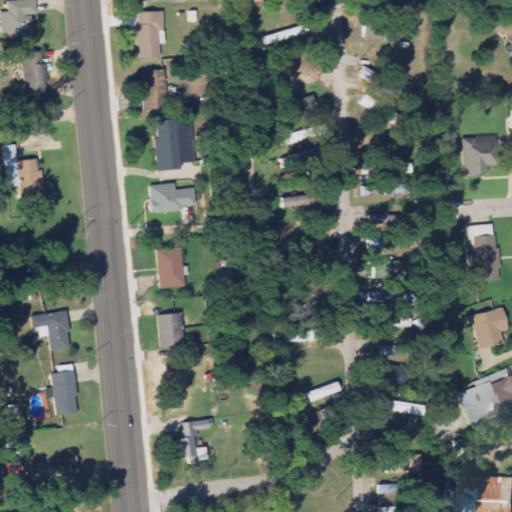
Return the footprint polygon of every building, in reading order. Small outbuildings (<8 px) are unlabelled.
[(31,39),(30,16),(35,15),(34,0),(30,0),(5,2),(7,40),(31,39)] [(134,12),(136,58),(158,57),(157,31),(161,31),(161,11),(134,12)] [(258,37),(260,45),(306,33),(304,24),(258,37)] [(362,27),(362,37),(407,35),(407,25),(362,27)] [(45,64),(41,64),(41,52),(22,53),(24,96),(46,95),(45,64)] [(166,109),(164,70),(142,71),(143,110),(166,109)] [(275,84),(277,93),(317,84),(314,75),(275,84)] [(394,111),(360,96),(356,105),(390,120),(394,111)] [(323,106),(321,98),(288,107),(290,116),(323,106)] [(153,121),(155,171),(179,170),(178,163),(189,163),(187,126),(176,127),(176,120),(153,121)] [(279,137),(281,147),(326,134),(323,124),(279,137)] [(459,139),(460,176),(484,175),(483,166),(494,166),(493,138),(459,139)] [(2,146),(3,187),(15,187),(14,146),(2,146)] [(304,163),(302,154),(283,158),(285,168),(304,163)] [(40,170),(37,170),(35,159),(16,161),(19,190),(25,190),(26,200),(42,199),(40,170)] [(377,164),(377,175),(410,174),(410,163),(377,164)] [(405,184),(361,184),(361,194),(405,194),(405,184)] [(147,213),(180,212),(180,206),(192,206),(191,189),(173,190),(172,185),(146,186),(147,213)] [(280,197),(280,207),(329,204),(328,193),(280,197)] [(490,224),(466,225),(466,236),(491,235),(490,224)] [(474,281),(497,279),(495,247),(493,247),(492,236),(471,237),(472,255),(465,255),(465,266),(474,266),(474,281)] [(154,250),(157,289),(182,286),(179,248),(154,250)] [(477,349),(502,343),(499,331),(506,330),(501,307),(469,315),(477,349)] [(63,310),(27,316),(29,329),(45,326),(49,352),(69,349),(63,310)] [(180,348),(178,313),(156,314),(157,349),(180,348)] [(410,327),(411,318),(367,315),(366,325),(410,327)] [(328,330),(280,331),(280,342),(328,341),(328,330)] [(416,356),(416,342),(379,343),(379,356),(416,356)] [(404,367),(372,363),(371,373),(403,376),(404,367)] [(74,413),(70,364),(54,366),(54,373),(47,374),(48,388),(43,388),(43,398),(51,398),(53,415),(74,413)] [(470,427),(511,409),(511,374),(508,376),(504,368),(467,383),(469,387),(456,393),(470,427)] [(339,392),(335,382),(291,398),(295,408),(339,392)] [(416,403),(376,400),(375,410),(415,413),(416,403)] [(17,404),(3,404),(3,419),(17,419),(17,404)] [(180,422),(182,437),(176,438),(178,458),(186,457),(187,463),(205,461),(203,447),(195,448),(193,430),(212,428),(211,419),(180,422)] [(418,473),(417,455),(382,456),(383,474),(418,473)] [(477,511),(511,511),(511,477),(449,477),(449,489),(477,489),(477,511)] [(378,505),(378,511),(423,511),(423,503),(378,505)]
